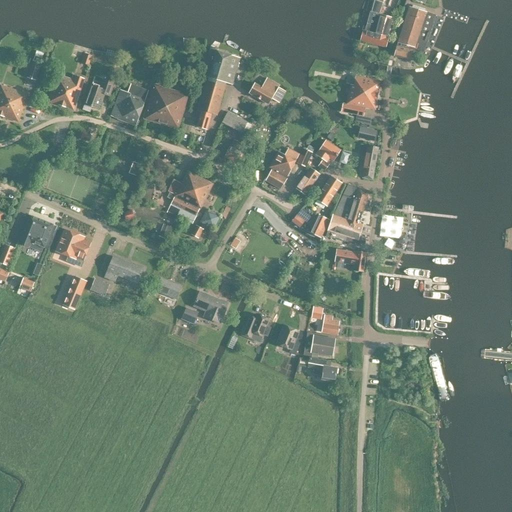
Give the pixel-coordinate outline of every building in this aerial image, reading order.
[(394,56),(410,60),(413,48),(421,51),(425,40),(433,15),(427,13),(411,8),(403,33),(404,33),(403,39),(407,40),(406,45),(397,43),(394,56)] [(367,24),(362,41),(385,47),(393,18),(379,14),(370,12),(367,24)] [(217,51),(209,78),(207,77),(226,83),(232,85),(239,58),(217,51)] [(81,63),(88,65),(91,56),(84,53),(81,63)] [(27,78),(36,80),(41,64),(33,61),(27,78)] [(57,74),(51,91),(48,101),(48,102),(48,101),(73,110),(84,79),(73,75),(72,79),(57,74)] [(365,108),(375,110),(380,81),(355,76),(353,85),(350,85),(346,104),(343,103),(341,112),(363,116),(365,108)] [(211,114),(216,115),(226,83),(207,77),(197,110),(211,114)] [(91,85),(84,104),(98,109),(103,94),(109,96),(114,82),(103,78),(99,88),(91,85)] [(261,87),(254,83),(249,93),(268,104),(271,99),(279,103),(285,92),(278,87),(279,85),(267,78),(261,87)] [(0,115),(18,122),(28,94),(0,84),(0,115)] [(118,96),(110,117),(135,126),(144,100),(145,100),(148,91),(130,84),(127,92),(120,90),(118,96)] [(187,95),(154,85),(144,119),(178,129),(187,95)] [(246,115),(249,108),(239,103),(236,110),(246,115)] [(207,130),(211,114),(197,110),(193,125),(196,126),(207,130)] [(247,122),(227,111),(222,123),(241,133),(246,136),(251,125),(247,122)] [(360,127),(358,137),(374,141),(377,131),(360,127)] [(233,140),(224,157),(236,164),(245,147),(233,140)] [(315,155),(326,162),(329,158),(333,161),(340,151),(325,140),(315,155)] [(357,177),(372,180),(378,148),(368,146),(366,157),(361,156),(357,177)] [(271,170),(265,180),(280,189),(287,179),(286,178),(295,161),(299,154),(288,148),(284,155),(278,152),(270,167),(270,168),(270,170),(271,170)] [(312,152),(303,148),(297,163),(305,167),(312,152)] [(347,164),(350,154),(343,152),(339,162),(347,164)] [(329,165),(322,160),(318,166),(324,171),(329,165)] [(133,162),(128,173),(135,175),(140,164),(133,162)] [(305,195),(314,181),(319,174),(311,168),(296,188),(296,189),(305,195)] [(167,212),(179,218),(200,178),(187,171),(181,183),(174,180),(168,191),(169,192),(167,197),(173,200),(167,212)] [(330,176),(315,199),(326,206),(341,183),(330,176)] [(212,184),(200,178),(179,218),(192,224),(196,216),(194,216),(198,209),(199,210),(201,208),(212,184)] [(332,215),(327,230),(331,232),(330,238),(344,241),(354,244),(356,240),(357,241),(363,225),(359,224),(365,204),(369,205),(370,201),(367,200),(370,191),(348,184),(333,215),(332,215)] [(301,209),(297,215),(304,221),(306,222),(311,217),(301,209)] [(132,210),(124,213),(125,219),(134,219),(134,220),(137,219),(135,210),(132,210)] [(292,221),(300,227),(304,221),(296,215),(292,221)] [(318,215),(309,233),(320,238),(329,220),(318,215)] [(401,237),(402,216),(381,215),(380,236),(401,237)] [(44,247),(53,224),(30,216),(19,244),(28,247),(29,247),(41,252),(43,247),(44,247)] [(164,224),(161,232),(171,236),(174,227),(164,224)] [(191,234),(198,238),(203,229),(196,226),(191,234)] [(76,257),(84,260),(90,243),(83,240),(84,237),(64,229),(55,251),(75,259),(76,257)] [(285,241),(280,235),(276,239),(281,245),(285,241)] [(230,246),(234,248),(239,240),(235,237),(230,246)] [(5,244),(0,257),(0,262),(7,266),(15,248),(5,244)] [(355,271),(364,272),(366,252),(357,251),(357,253),(337,251),(336,263),(355,265),(355,271)] [(143,268),(113,256),(104,277),(115,282),(117,275),(137,283),(143,268)] [(33,273),(38,275),(42,265),(37,263),(33,273)] [(0,268),(0,279),(5,282),(9,272),(0,268)] [(74,276),(63,305),(75,310),(87,282),(74,276)] [(23,278),(19,287),(30,292),(34,283),(23,278)] [(161,278),(155,291),(176,299),(181,286),(161,278)] [(97,280),(93,290),(107,295),(111,285),(97,280)] [(143,297),(148,299),(152,289),(148,287),(143,297)] [(228,302),(199,291),(193,307),(208,313),(206,317),(214,320),(215,316),(222,319),(228,302)] [(188,309),(184,318),(195,323),(199,313),(188,309)] [(247,321),(242,335),(249,337),(249,338),(260,342),(263,333),(268,334),(270,327),(266,326),(269,319),(257,315),(256,318),(249,316),(247,321)] [(321,332),(337,335),(339,322),(331,321),(332,317),(323,316),(321,332)] [(283,325),(276,343),(290,349),(289,352),(287,356),(295,358),(296,356),(293,355),(293,354),(295,355),(301,340),(296,338),(299,331),(283,325)] [(312,338),(305,337),(302,355),(309,356),(310,352),(332,356),(335,339),(313,336),(312,338)] [(321,376),(320,379),(334,382),(336,368),(325,366),(325,361),(309,358),(308,363),(307,368),(313,369),(312,374),(321,376)] [(429,363),(439,397),(450,393),(439,360),(429,363)]
